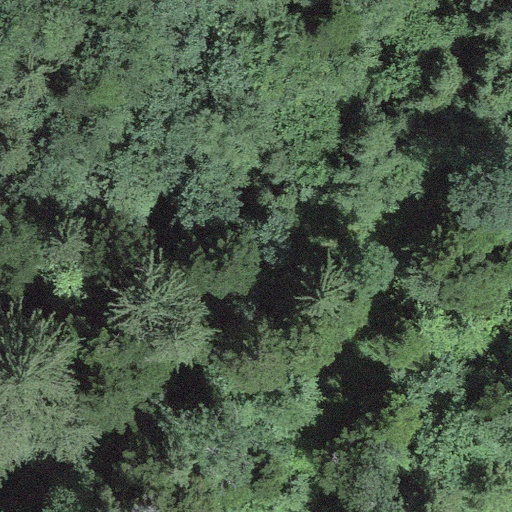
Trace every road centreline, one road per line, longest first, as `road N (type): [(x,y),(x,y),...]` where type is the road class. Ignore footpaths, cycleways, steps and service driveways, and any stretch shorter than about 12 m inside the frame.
road 1 (track): [(511,136),(263,277),(142,397),(27,454),(0,455)]
road 2 (track): [(395,204),(309,444)]
